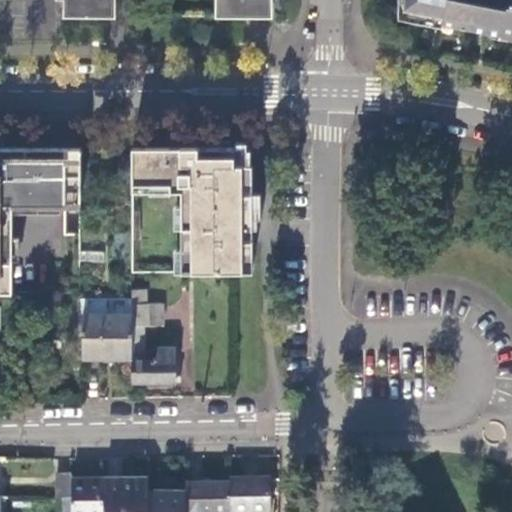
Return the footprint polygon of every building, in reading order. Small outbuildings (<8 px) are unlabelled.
[(62,0),(62,16),(62,17),(108,18),(114,18),(114,0),(62,0)] [(222,0),(223,19),(273,19),(272,0),(222,0)] [(511,0),(397,0),(398,18),(443,28),(445,19),(511,32),(511,0)] [(234,146),(132,146),(132,184),(154,184),(154,190),(181,190),(181,272),(252,272),(251,165),(234,165),(234,146)] [(0,291),(11,291),(11,205),(80,205),(80,164),(80,149),(80,148),(0,148),(0,291)] [(80,149),(80,164),(112,165),(113,152),(80,149)] [(131,359),(131,382),(174,381),(174,380),(181,381),(181,375),(173,375),(173,346),(157,346),(158,359),(143,359),(144,326),(160,325),(160,303),(144,303),(144,289),(131,289),(131,298),(131,314),(131,359)] [(80,315),(131,314),(131,298),(80,299),(80,315)] [(80,315),(81,359),(131,359),(131,314),(80,315)] [(72,482),(72,475),(60,474),(61,499),(72,499),(72,482)] [(230,511),(270,511),(270,480),(231,480),(231,485),(230,511)] [(104,511),(104,481),(72,482),(72,499),(72,511),(104,511)] [(104,511),(149,511),(149,495),(149,481),(104,481),(104,511)] [(230,511),(231,485),(187,485),(187,496),(186,511),(230,511)] [(186,511),(187,496),(149,495),(149,511),(186,511)]
